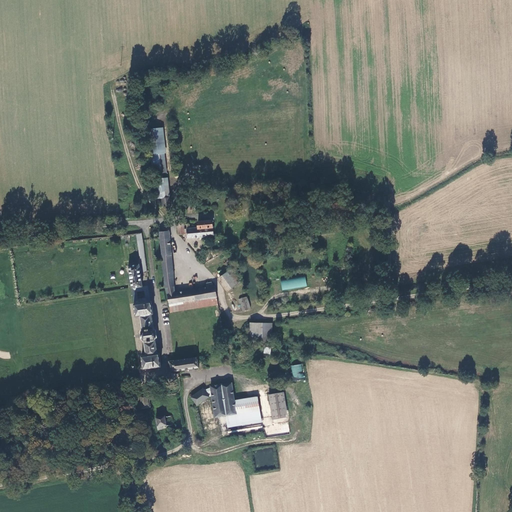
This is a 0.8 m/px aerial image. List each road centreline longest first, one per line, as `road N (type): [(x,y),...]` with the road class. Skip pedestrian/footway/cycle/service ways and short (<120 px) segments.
road 1 (unclassified): [(511,282),(237,318),(188,248)]
road 2 (track): [(0,234),(155,217),(144,230),(169,348)]
road 3 (track): [(115,94),(143,192),(155,217),(188,248)]
road 4 (track): [(0,492),(130,471)]
